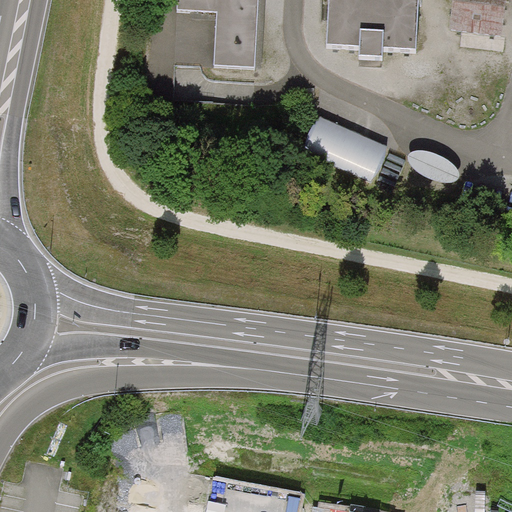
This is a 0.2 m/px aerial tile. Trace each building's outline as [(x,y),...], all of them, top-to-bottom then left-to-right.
[(215,64),(255,66),(258,0),(178,0),(178,9),(218,11),(215,64)] [(419,0),(329,0),(327,43),(360,45),(359,55),(383,56),(383,46),(416,48),(419,0)] [(453,0),(449,30),(501,36),(505,0),(453,0)] [(319,117),(304,152),(374,182),(376,178),(394,186),(405,161),(387,153),(389,147),(319,117)] [(414,152),(409,154),(408,159),(410,163),(413,169),(421,174),(430,179),(437,182),(445,183),(452,181),(457,180),(459,179),(459,175),(459,172),(455,166),(450,162),(441,157),(433,154),(426,151),(420,151),(414,152)]
